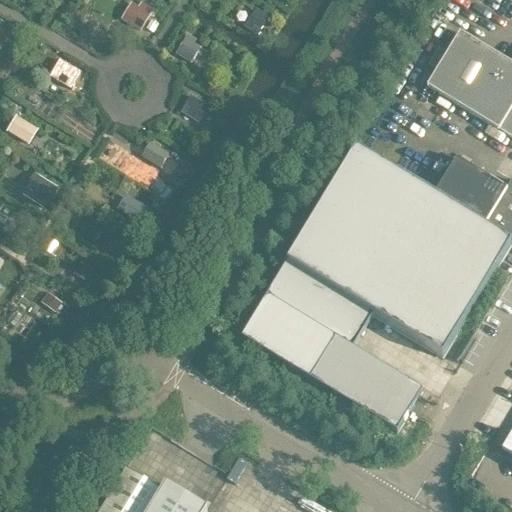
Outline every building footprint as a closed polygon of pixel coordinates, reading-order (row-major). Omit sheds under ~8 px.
[(262,0),(255,0),(247,18),(263,26),(273,5),(262,0)] [(157,17),(133,2),(124,16),(147,31),(157,17)] [(449,100),(499,130),(503,132),(502,132),(511,138),(511,62),(511,63),(504,58),(503,59),(500,56),(460,32),(448,54),(439,48),(429,65),(438,70),(428,87),(436,92),(436,91),(440,94),(439,94),(449,100)] [(56,69),(72,76),(79,60),(63,53),(56,69)] [(392,100),(389,110),(414,118),(417,108),(392,100)] [(9,122),(33,136),(43,118),(19,105),(9,122)] [(168,160),(177,145),(164,137),(155,152),(168,160)] [(511,244),(357,150),(242,340),(398,434),(423,392),(354,350),(374,316),(444,358),(505,257),(511,245),(511,244)] [(507,189),(457,159),(436,193),(511,238),(511,180),(507,189)] [(159,202),(135,187),(125,204),(148,219),(159,202)] [(112,241),(129,240),(129,228),(112,229),(112,241)] [(50,283),(44,294),(61,303),(67,291),(50,283)] [(511,433),(503,449),(511,454),(511,433)] [(127,471),(102,511),(206,511),(208,510),(166,485),(162,492),(127,471)] [(288,486),(309,494),(313,484),(292,476),(288,486)]
